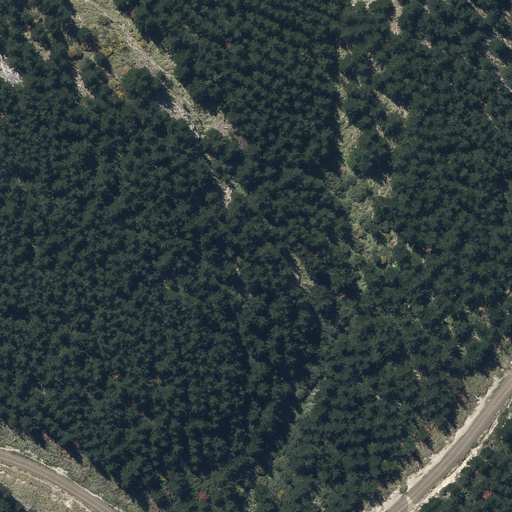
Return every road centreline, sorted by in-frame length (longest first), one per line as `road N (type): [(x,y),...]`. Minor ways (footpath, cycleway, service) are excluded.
road 1 (track): [(392,511),(474,435),(511,380)]
road 2 (track): [(0,456),(38,469),(107,511)]
